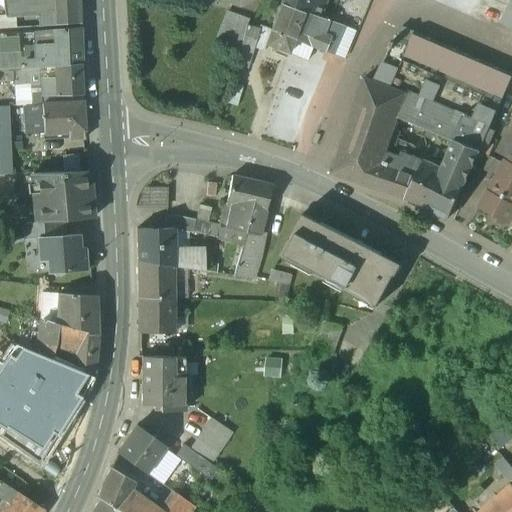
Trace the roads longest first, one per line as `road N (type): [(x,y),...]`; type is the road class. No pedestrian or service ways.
road 1 (tertiary): [(511,286),(268,165),(112,137)]
road 2 (secondary): [(68,511),(92,454),(115,324),(112,137)]
road 3 (secondary): [(112,137),(101,0)]
